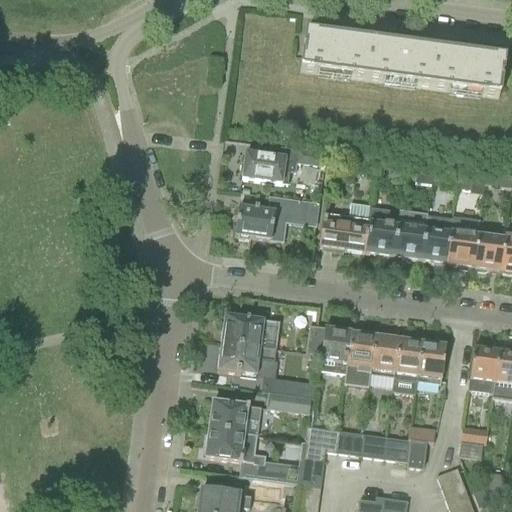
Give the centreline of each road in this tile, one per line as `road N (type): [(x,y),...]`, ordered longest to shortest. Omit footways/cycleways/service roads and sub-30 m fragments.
road 1 (unclassified): [(511,328),(173,273)]
road 2 (unclassified): [(173,273),(131,151),(116,73),(126,40),(171,9)]
road 3 (unclassified): [(143,511),(173,273)]
road 4 (unclassified): [(0,41),(76,42),(171,9)]
road 5 (unclassified): [(360,0),(511,21)]
